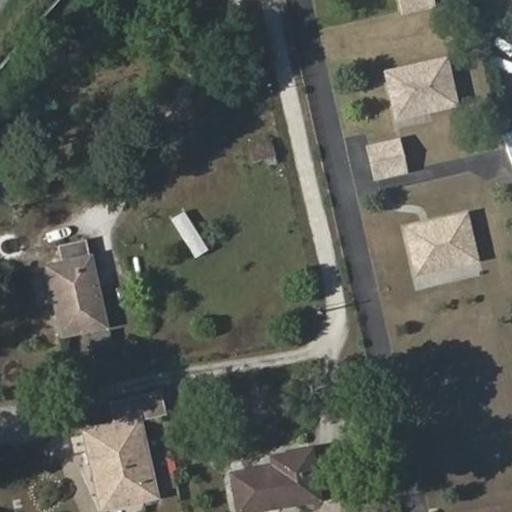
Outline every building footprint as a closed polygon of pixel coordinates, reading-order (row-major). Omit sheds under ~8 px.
[(434,0),(397,0),(401,14),(436,7),(434,0)] [(446,56),(381,72),(393,124),(458,109),(446,56)] [(511,130),(500,135),(511,164),(511,130)] [(400,139),(365,146),(372,182),(408,175),(400,139)] [(269,142),(251,146),(255,159),(273,155),(269,142)] [(467,212),(402,227),(414,279),(480,264),(467,212)] [(62,262),(54,264),(62,303),(56,304),(63,336),(104,326),(85,240),(58,246),(62,262)] [(62,303),(54,264),(47,266),(56,304),(62,303)] [(93,349),(111,345),(109,333),(91,337),(93,349)] [(110,506),(154,497),(138,420),(135,404),(162,401),(160,390),(108,403),(114,428),(85,434),(90,452),(98,451),(110,506)] [(165,414),(162,401),(135,404),(138,420),(165,414)] [(233,474),(239,511),(247,511),(319,500),(311,450),(273,457),(274,467),(233,474)] [(98,451),(90,452),(102,508),(110,506),(98,451)]
